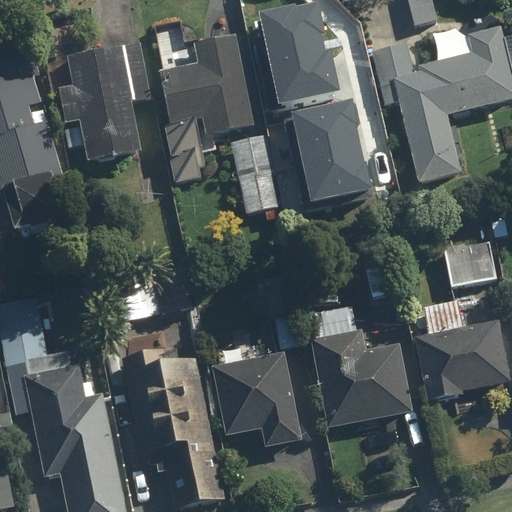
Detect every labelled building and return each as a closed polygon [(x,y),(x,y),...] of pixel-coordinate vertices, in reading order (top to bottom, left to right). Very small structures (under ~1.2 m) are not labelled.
[(427,0),(402,0),(409,32),(433,28),(427,0)] [(261,14),(280,103),(338,90),(319,2),(261,14)] [(407,49),(370,57),(376,88),(391,85),(415,196),(459,187),(445,124),(511,109),(511,99),(495,22),(463,29),(470,63),(412,76),(407,49)] [(171,193),(201,187),(199,173),(209,171),(204,145),(249,136),(233,46),(193,53),(197,76),(157,83),(167,136),(161,137),(171,193)] [(86,175),(138,164),(128,112),(151,108),(140,50),(62,65),(68,95),(51,99),(63,158),(82,154),(86,175)] [(0,222),(7,247),(61,232),(49,189),(62,186),(47,129),(31,134),(25,113),(41,109),(25,51),(0,57),(0,222)] [(289,119),(310,209),(375,193),(353,103),(289,119)] [(266,140),(230,147),(245,221),(281,214),(266,140)] [(484,249),(439,257),(446,295),(491,286),(484,249)] [(0,352),(13,415),(19,414),(29,462),(36,460),(41,484),(57,481),(63,511),(121,511),(99,405),(82,409),(71,358),(47,363),(35,309),(0,316),(0,352)] [(507,390),(495,331),(462,338),(456,310),(407,319),(425,412),(462,404),(461,399),(507,390)] [(355,337),(305,348),(325,437),(413,418),(398,352),(360,360),(355,337)] [(143,468),(158,464),(164,486),(153,488),(158,505),(168,503),(170,511),(212,511),(222,510),(189,376),(176,379),(171,357),(119,370),(143,468)] [(206,378),(222,446),(258,437),(264,458),(300,449),(279,360),(206,378)] [(0,511),(8,511),(0,467),(0,511)]
